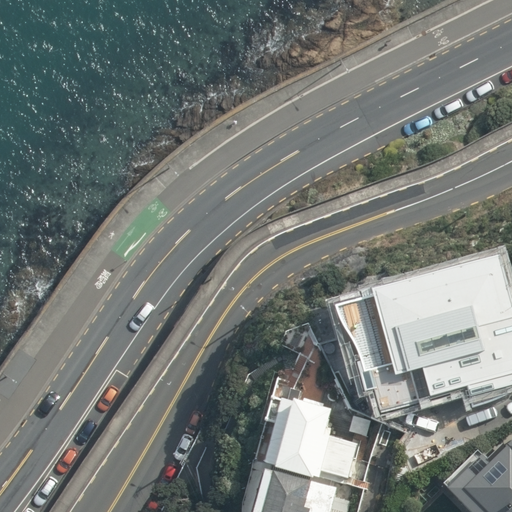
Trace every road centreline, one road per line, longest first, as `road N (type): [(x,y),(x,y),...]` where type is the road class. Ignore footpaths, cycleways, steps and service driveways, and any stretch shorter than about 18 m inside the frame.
road 1 (secondary): [(0,488),(150,272),(214,209),(318,131),(511,36)]
road 2 (tertiary): [(111,511),(215,332),(266,268),(511,160)]
